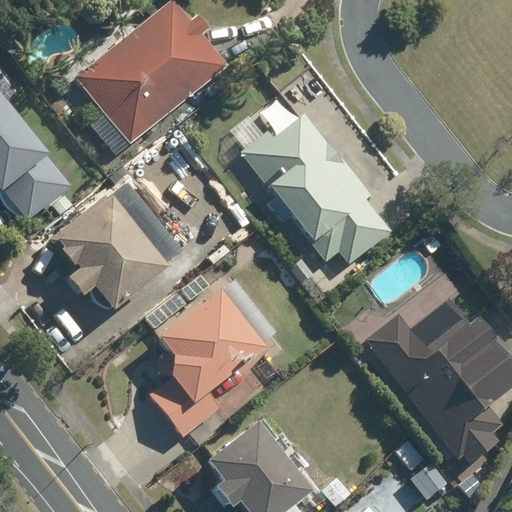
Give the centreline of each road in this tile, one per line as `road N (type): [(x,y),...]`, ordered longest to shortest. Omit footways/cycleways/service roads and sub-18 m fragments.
road 1 (residential): [(360,0),(376,68),(471,191),(511,216)]
road 2 (secondary): [(86,511),(0,401)]
